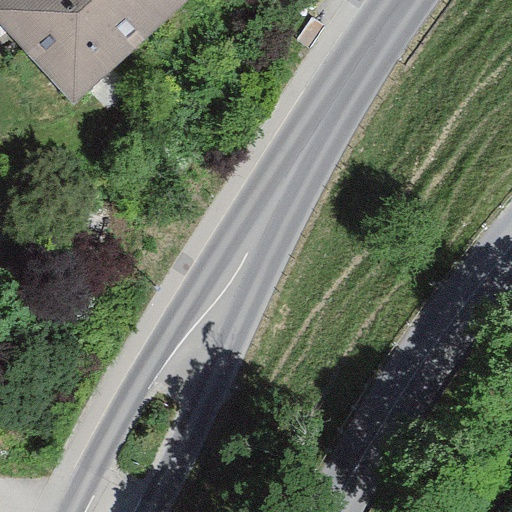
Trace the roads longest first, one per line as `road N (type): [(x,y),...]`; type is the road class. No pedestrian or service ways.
road 1 (tertiary): [(403,0),(283,189),(110,511)]
road 2 (unclassified): [(332,511),(390,406),(511,240)]
